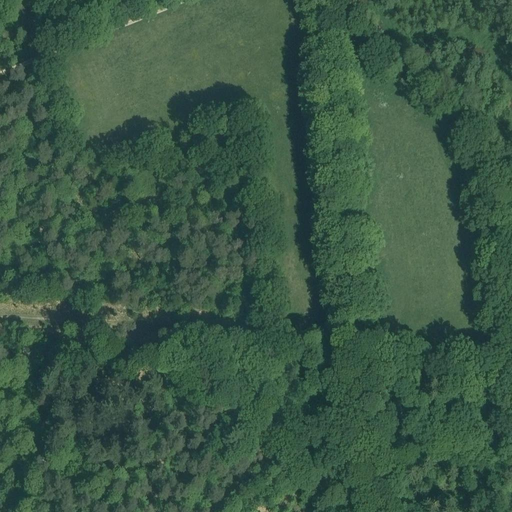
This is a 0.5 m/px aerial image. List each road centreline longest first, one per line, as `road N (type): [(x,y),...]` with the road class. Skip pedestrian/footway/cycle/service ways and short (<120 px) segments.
road 1 (track): [(0,318),(359,342)]
road 2 (track): [(359,342),(321,0)]
road 3 (track): [(183,0),(0,74)]
road 4 (track): [(511,420),(338,511)]
road 5 (track): [(376,511),(359,342)]
road 6 (track): [(359,342),(511,356)]
